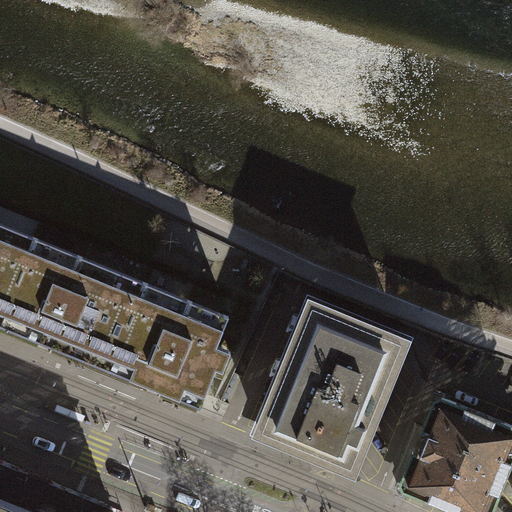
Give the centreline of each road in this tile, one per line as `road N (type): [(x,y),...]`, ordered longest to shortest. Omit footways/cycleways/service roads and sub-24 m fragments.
road 1 (track): [(0,126),(313,276),(511,350)]
road 2 (residential): [(0,415),(230,511)]
